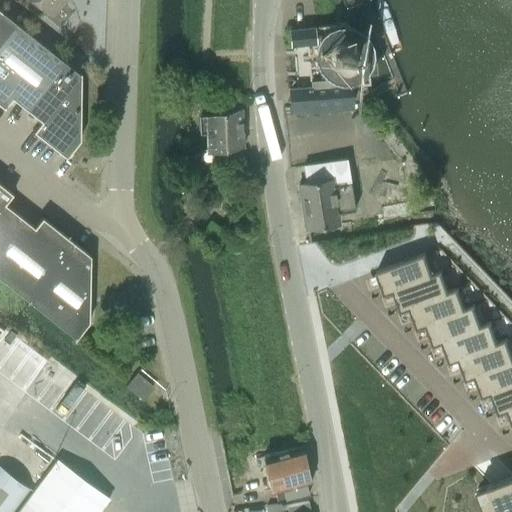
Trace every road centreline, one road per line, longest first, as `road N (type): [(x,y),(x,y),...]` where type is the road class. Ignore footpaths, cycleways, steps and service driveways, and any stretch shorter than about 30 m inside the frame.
road 1 (unclassified): [(209,511),(161,276),(117,229),(128,0)]
road 2 (tertiary): [(292,288),(265,144),(261,0)]
road 3 (residential): [(497,448),(331,276),(292,288)]
road 4 (tertiary): [(335,511),(292,288)]
